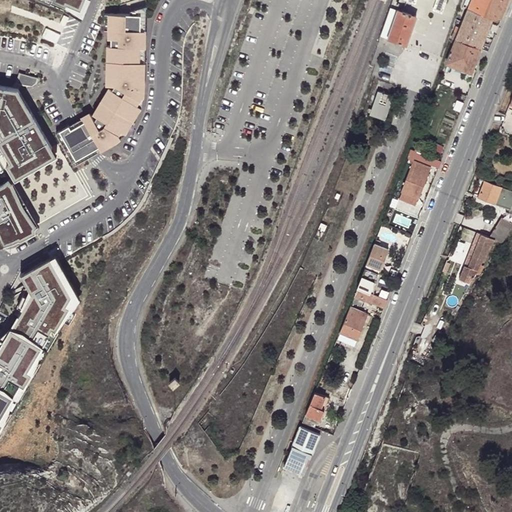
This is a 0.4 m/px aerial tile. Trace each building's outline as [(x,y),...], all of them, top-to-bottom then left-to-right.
[(42,0),(78,15),(84,0),(42,0)] [(436,0),(433,11),(443,14),(447,0),(436,0)] [(469,9),(472,0),(466,0),(464,7),(469,9)] [(495,18),(502,17),(508,0),(472,0),(469,9),(495,18)] [(146,5),(126,13),(126,28),(146,28),(146,5)] [(388,38),(398,9),(390,7),(380,35),(381,36),(388,38)] [(403,11),(398,9),(388,38),(407,45),(412,30),(417,16),(403,11)] [(453,38),(481,48),(493,18),(495,18),(469,9),(461,29),(456,27),(452,38),(453,38)] [(145,91),(146,28),(126,28),(126,13),(110,13),(110,45),(107,45),(107,84),(114,84),(113,88),(110,86),(95,112),(98,115),(95,118),(93,115),(84,120),(86,124),(101,150),(115,141),(122,137),(126,131),(142,105),(145,91)] [(69,17),(64,15),(60,23),(65,25),(69,17)] [(60,34),(46,28),(42,37),(56,43),(60,34)] [(471,73),(481,48),(453,38),(452,43),(455,44),(447,63),(471,73)] [(38,77),(21,72),(17,83),(32,85),(37,83),(38,77)] [(0,133),(7,145),(11,152),(3,156),(14,175),(55,152),(41,128),(18,88),(0,85),(0,133)] [(395,95),(379,90),(371,115),(387,120),(395,95)] [(95,153),(101,150),(86,124),(80,127),(73,131),(88,158),(95,153)] [(75,165),(88,158),(73,131),(69,125),(56,132),(75,165)] [(417,152),(421,154),(424,146),(418,143),(415,151),(417,152)] [(413,161),(414,158),(417,152),(415,151),(411,150),(407,159),(413,161)] [(414,158),(439,167),(442,161),(421,154),(417,152),(414,158)] [(432,167),(413,161),(402,191),(402,192),(419,198),(419,199),(432,167)] [(511,211),(511,190),(485,180),(479,196),(511,209),(511,211)] [(0,231),(6,243),(34,229),(11,183),(0,188),(0,231)] [(419,198),(402,192),(399,200),(415,206),(419,198)] [(490,237),(503,218),(500,216),(490,232),(487,236),(490,237)] [(499,242),(510,222),(503,218),(490,237),(494,239),(499,242)] [(511,228),(511,223),(510,222),(499,242),(502,243),(503,244),(511,228)] [(460,279),(463,280),(481,234),(478,233),(471,250),(460,279)] [(490,247),(496,245),(499,242),(494,239),(490,237),(487,236),(481,234),(463,280),(471,283),(478,270),(490,247)] [(374,244),(366,264),(373,266),(381,269),(388,249),(378,245),(374,244)] [(56,264),(27,279),(34,291),(0,348),(0,409),(71,290),(56,264)] [(366,264),(361,277),(368,279),(373,266),(366,264)] [(357,287),(358,288),(372,293),(376,283),(368,279),(361,277),(357,287)] [(355,297),(384,308),(388,299),(372,293),(358,288),(355,297)] [(351,307),(341,331),(359,338),(368,314),(351,307)] [(359,338),(341,331),(338,339),(355,346),(359,338)] [(176,376),(170,382),(174,387),(181,381),(176,376)] [(314,392),(301,424),(314,429),(318,420),(320,421),(324,410),(322,409),(323,405),(326,407),(329,398),(314,392)] [(217,417),(208,410),(198,423),(201,427),(205,431),(217,417)] [(320,434),(301,426),(285,466),(300,472),(307,456),(311,458),(320,434)] [(304,474),(311,458),(307,456),(300,472),(304,474)]
